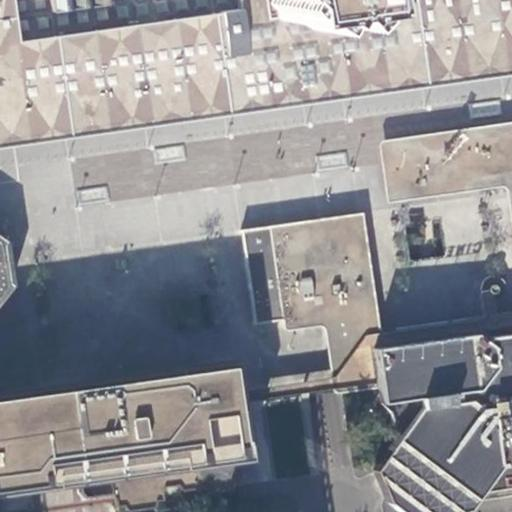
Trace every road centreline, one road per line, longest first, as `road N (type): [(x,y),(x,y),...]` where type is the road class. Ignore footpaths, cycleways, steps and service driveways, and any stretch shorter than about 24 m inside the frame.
road 1 (unknown): [(113,361),(262,344),(300,379)]
road 2 (track): [(302,511),(313,491),(300,379)]
